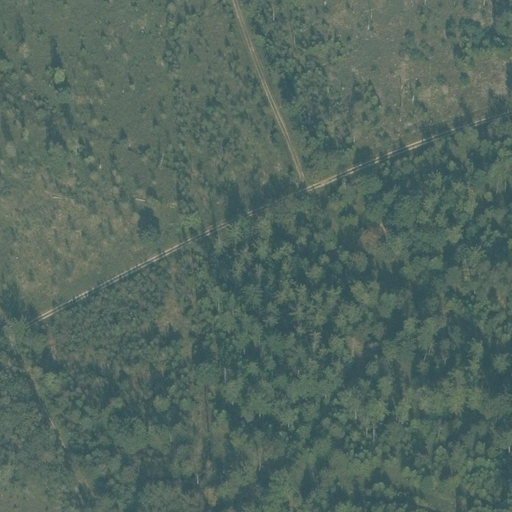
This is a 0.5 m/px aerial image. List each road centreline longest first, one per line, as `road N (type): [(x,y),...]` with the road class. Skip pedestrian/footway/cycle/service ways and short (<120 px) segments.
road 1 (track): [(511,116),(196,239),(7,336)]
road 2 (track): [(237,0),(267,98),(325,216)]
road 3 (track): [(7,336),(97,511)]
